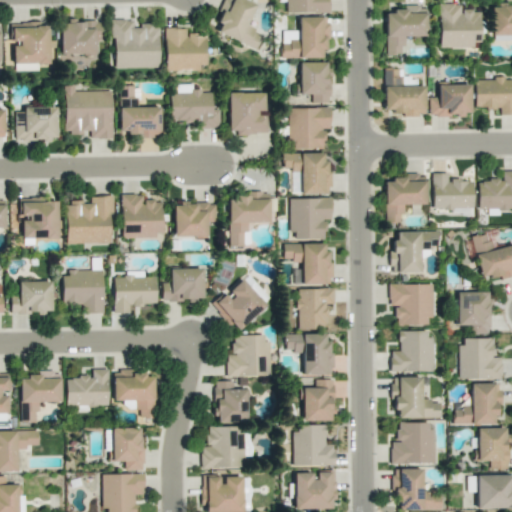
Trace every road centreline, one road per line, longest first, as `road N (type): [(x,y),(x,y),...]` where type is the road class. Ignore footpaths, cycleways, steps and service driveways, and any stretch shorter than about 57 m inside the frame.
road 1 (residential): [(365,511),(360,0)]
road 2 (residential): [(0,170),(216,167)]
road 3 (residential): [(0,345),(196,342)]
road 4 (residential): [(196,342),(177,511)]
road 5 (residential): [(362,149),(511,146)]
